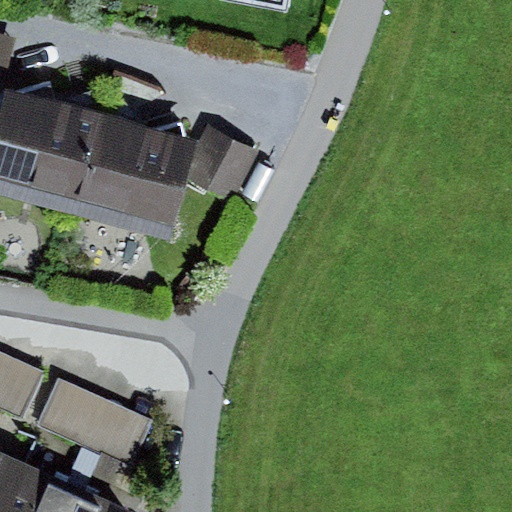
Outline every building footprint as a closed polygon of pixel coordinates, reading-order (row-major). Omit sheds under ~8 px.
[(0,77),(11,38),(0,34),(0,77)] [(45,85),(3,91),(0,102),(0,189),(79,209),(106,114),(53,99),(45,85)] [(160,127),(106,114),(79,209),(169,235),(195,141),(193,122),(160,127)] [(261,154),(221,134),(194,187),(233,207),(261,154)] [(44,370),(0,352),(0,408),(24,419),(44,370)] [(152,420),(53,379),(34,424),(133,465),(152,420)] [(0,511),(11,511),(36,460),(0,443),(0,511)] [(79,511),(92,485),(36,460),(11,511),(79,511)] [(130,511),(134,504),(92,485),(79,511),(130,511)]
